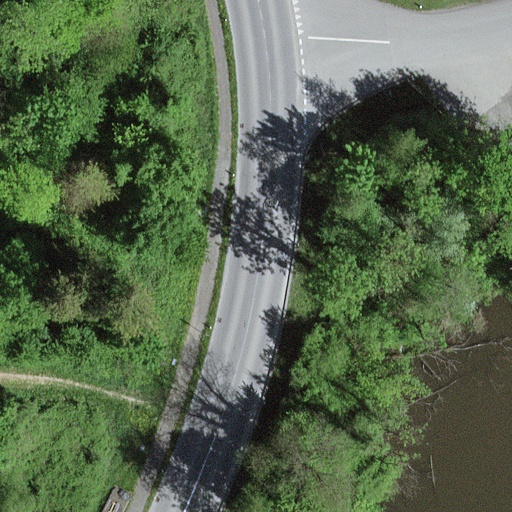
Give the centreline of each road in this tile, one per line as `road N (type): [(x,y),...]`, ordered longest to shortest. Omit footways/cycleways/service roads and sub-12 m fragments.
road 1 (tertiary): [(273,52),(275,134),(257,302),(230,410),(192,511)]
road 2 (unclassified): [(273,52),(511,50)]
